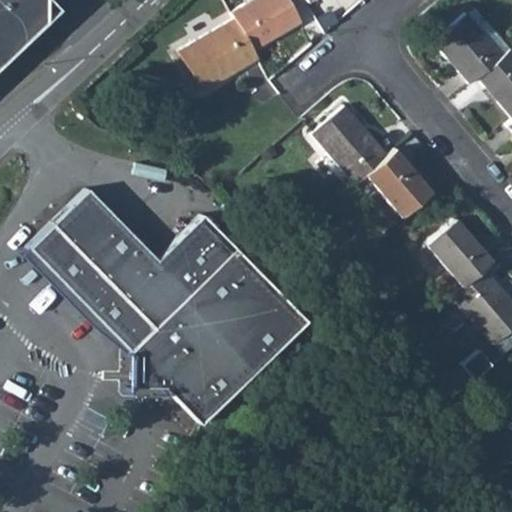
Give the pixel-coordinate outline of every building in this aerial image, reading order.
[(0,0),(0,85),(66,24),(43,0),(0,0)] [(297,21),(285,0),(241,0),(243,2),(228,11),(231,16),(250,49),(263,41),(261,37),(277,28),(279,31),(297,21)] [(456,71),(466,83),(474,76),(499,54),(463,12),(430,40),(445,57),(448,54),(459,68),(456,71)] [(255,57),(250,49),(231,16),(175,49),(199,90),(228,73),(226,69),(240,61),(242,64),(255,57)] [(261,37),(263,41),(279,31),(277,28),(261,37)] [(499,99),(496,101),(509,117),(502,122),(511,134),(511,53),(507,48),(499,54),(474,76),(484,87),(487,85),(499,99)] [(456,71),(459,68),(448,54),(445,57),(456,71)] [(228,73),(242,64),(240,61),(226,69),(228,73)] [(135,87),(175,95),(176,84),(137,74),(135,87)] [(496,101),(499,99),(487,85),(484,87),(496,101)] [(383,153),(373,142),(370,144),(354,125),(357,123),(341,104),(307,131),(350,181),(361,171),(383,153)] [(370,144),(373,142),(357,123),(354,125),(370,144)] [(426,189),(414,174),(410,177),(400,165),(404,162),(391,147),(383,153),(361,171),(397,214),(426,189)] [(414,174),(404,162),(400,165),(410,177),(414,174)] [(24,245),(130,353),(128,385),(160,384),(196,421),(300,320),(198,212),(152,257),(84,187),(24,245)] [(487,259),(474,244),(470,247),(460,235),(464,232),(451,217),(421,242),(443,268),(457,284),(479,265),(487,259)] [(470,247),(474,244),(464,232),(460,235),(470,247)] [(511,322),(511,303),(508,298),(504,301),(486,279),(489,277),(479,265),(457,284),(446,293),(489,343),(511,322)] [(446,293),(457,284),(443,268),(433,277),(446,293)] [(504,301),(508,298),(489,277),(486,279),(504,301)] [(489,363),(476,348),(459,363),(471,378),(489,363)]
